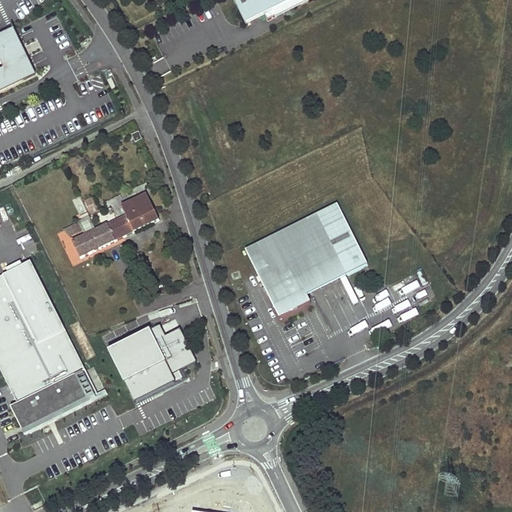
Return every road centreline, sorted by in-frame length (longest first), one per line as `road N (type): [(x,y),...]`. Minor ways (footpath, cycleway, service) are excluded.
road 1 (residential): [(89,0),(162,128),(249,408)]
road 2 (tertiary): [(271,415),(436,336),(481,296),(511,253)]
road 3 (tertiary): [(236,432),(68,511)]
